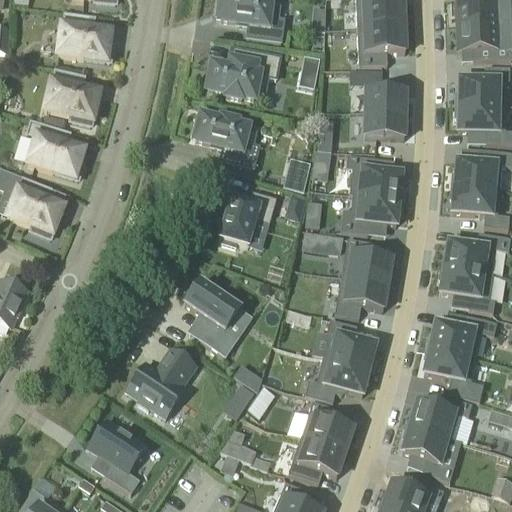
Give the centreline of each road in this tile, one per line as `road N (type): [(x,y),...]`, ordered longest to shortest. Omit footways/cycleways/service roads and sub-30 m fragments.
road 1 (residential): [(418,0),(425,82),(408,286),(389,386),(349,511)]
road 2 (residential): [(73,283),(105,207),(155,0)]
road 3 (residential): [(0,415),(73,283)]
